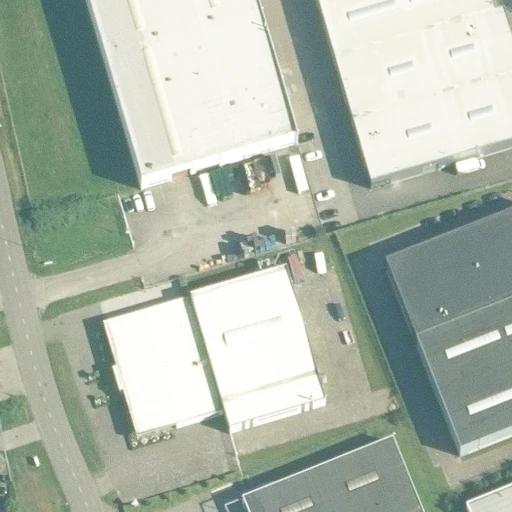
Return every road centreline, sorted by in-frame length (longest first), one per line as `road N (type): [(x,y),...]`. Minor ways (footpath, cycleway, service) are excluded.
road 1 (unknown): [(306,0),(361,185),(379,197),(412,192),(511,158)]
road 2 (unclassified): [(86,511),(40,389),(0,223)]
